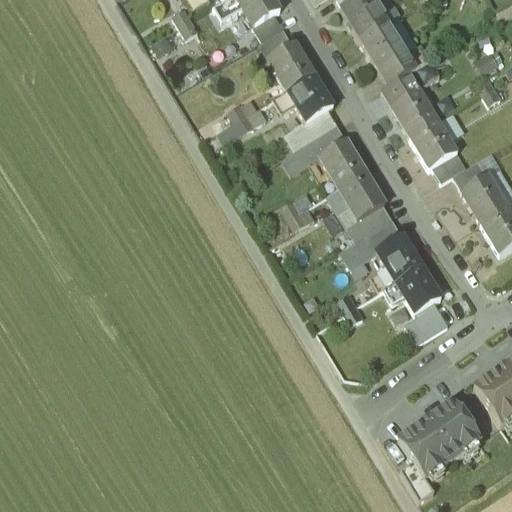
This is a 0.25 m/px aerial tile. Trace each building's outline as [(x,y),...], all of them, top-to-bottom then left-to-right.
[(184,0),(194,15),(211,4),(208,0),(184,0)] [(266,0),(234,0),(232,2),(251,34),(277,18),(266,0)] [(367,0),(362,0),(339,14),(358,46),(385,30),(367,0)] [(439,0),(434,0),(426,5),(433,16),(445,9),(439,0)] [(189,28),(182,16),(170,23),(177,35),(189,28)] [(189,28),(177,35),(184,46),(196,39),(189,28)] [(385,30),(358,46),(387,93),(428,68),(419,53),(404,61),(385,30)] [(268,59),(292,51),(287,37),(263,46),(268,59)] [(285,98),(312,82),(293,51),(266,66),(285,98)] [(477,64),(482,77),(502,69),(496,56),(477,64)] [(387,93),(384,94),(394,110),(389,113),(408,144),(435,128),(416,96),(437,84),(428,68),(387,93)] [(312,82),(285,98),(304,130),(331,114),(312,82)] [(484,83),(473,90),(480,101),(491,94),(484,83)] [(491,94),(480,101),(487,112),(498,106),(491,94)] [(237,112),(225,119),(232,130),(244,123),(237,112)] [(244,123),(232,130),(239,142),(251,135),(244,123)] [(435,128),(408,144),(427,176),(430,174),(454,160),(435,128)] [(363,180),(344,148),(317,164),(336,196),(363,180)] [(454,160),(430,174),(439,190),(463,175),(454,160)] [(382,211),(363,180),(336,196),(355,227),(382,211)] [(486,182),(460,199),(479,230),(506,214),(486,182)] [(290,208),(278,215),(285,226),(297,219),(290,208)] [(511,224),(506,214),(479,230),(498,262),(511,253),(511,224)] [(297,219),(285,226),(292,238),(304,231),(297,219)] [(391,228),(370,240),(376,250),(397,237),(391,228)] [(401,242),(374,258),(385,275),(369,285),(378,299),(394,289),(421,273),(401,242)] [(421,273),(394,289),(414,321),(441,305),(421,273)] [(347,302),(335,309),(342,321),(354,314),(347,302)] [(354,314),(342,321),(349,332),(360,325),(354,314)] [(495,379),(471,395),(498,434),(511,423),(511,366),(503,373),(503,372),(494,378),(495,379)] [(451,409),(427,426),(427,425),(418,431),(419,432),(395,448),(410,470),(422,487),(478,448),(451,409)] [(422,487),(410,470),(398,479),(417,511),(431,500),(422,487)]
